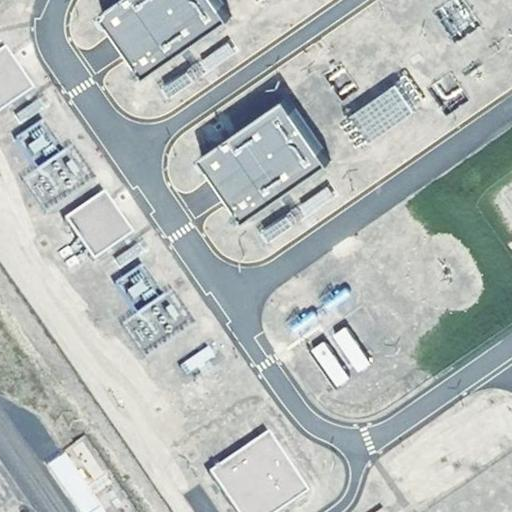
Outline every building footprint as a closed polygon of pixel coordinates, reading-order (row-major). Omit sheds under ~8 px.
[(220,0),(125,0),(105,14),(150,78),(234,19),(220,0)] [(451,0),(438,5),(451,36),(475,26),(464,0),(451,0)] [(166,99),(238,58),(229,42),(158,83),(166,99)] [(0,62),(0,103),(19,91),(0,62)] [(431,84),(448,110),(467,97),(451,71),(431,84)] [(392,84),(414,106),(425,96),(403,74),(392,84)] [(393,84),(349,115),(369,143),(413,112),(393,84)] [(287,100),(204,158),(248,222),(332,164),(287,100)] [(44,120),(19,133),(34,163),(60,150),(44,120)] [(92,194),(54,221),(82,261),(120,234),(92,194)] [(135,307),(159,293),(142,264),(118,277),(135,307)] [(353,373),(368,366),(347,325),(332,332),(353,373)] [(325,339),(311,347),(333,388),(347,381),(325,339)] [(83,437),(69,447),(94,481),(108,471),(83,437)] [(267,437),(209,478),(233,511),(281,511),(307,494),(267,437)] [(76,511),(87,511),(98,506),(68,452),(48,462),(76,511)]
